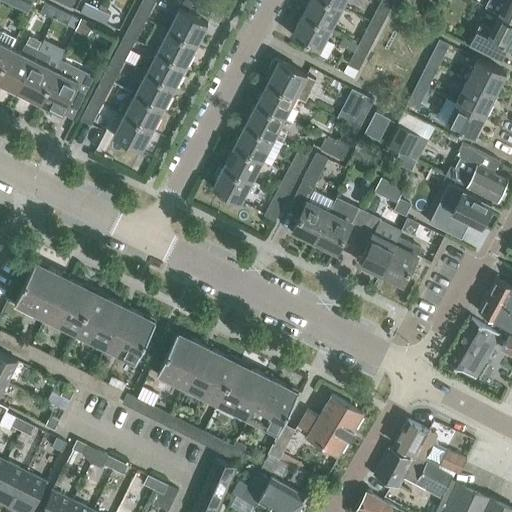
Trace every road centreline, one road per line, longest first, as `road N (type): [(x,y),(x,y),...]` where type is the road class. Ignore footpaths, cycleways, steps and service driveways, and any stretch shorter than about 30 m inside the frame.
road 1 (residential): [(418,378),(145,238)]
road 2 (residential): [(145,238),(272,0)]
road 3 (residential): [(418,378),(511,221)]
road 4 (residential): [(334,511),(418,378)]
road 5 (residential): [(145,238),(34,185)]
